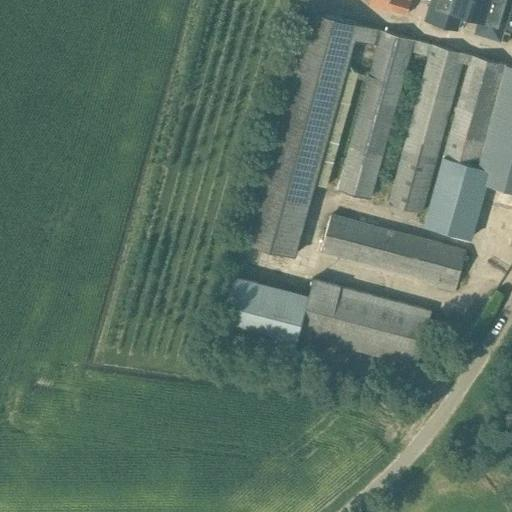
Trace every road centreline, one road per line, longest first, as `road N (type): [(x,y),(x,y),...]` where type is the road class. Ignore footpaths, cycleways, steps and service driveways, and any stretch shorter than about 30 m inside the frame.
road 1 (unclassified): [(352,511),(440,420),(511,301)]
road 2 (unknown): [(511,49),(396,7)]
